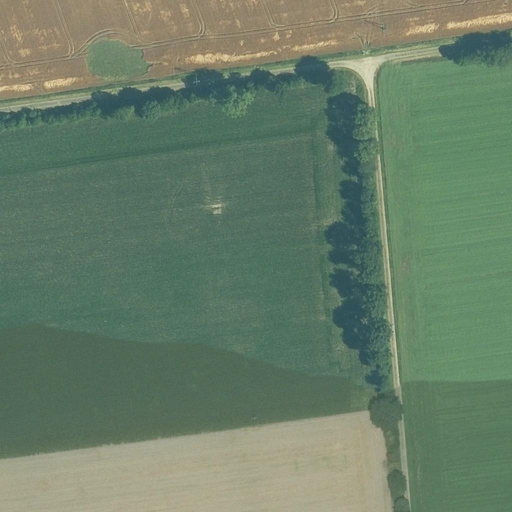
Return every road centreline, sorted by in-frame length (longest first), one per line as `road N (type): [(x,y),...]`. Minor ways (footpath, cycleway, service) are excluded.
road 1 (residential): [(406,511),(369,61)]
road 2 (residential): [(369,61),(0,111)]
road 3 (residential): [(511,40),(369,61)]
